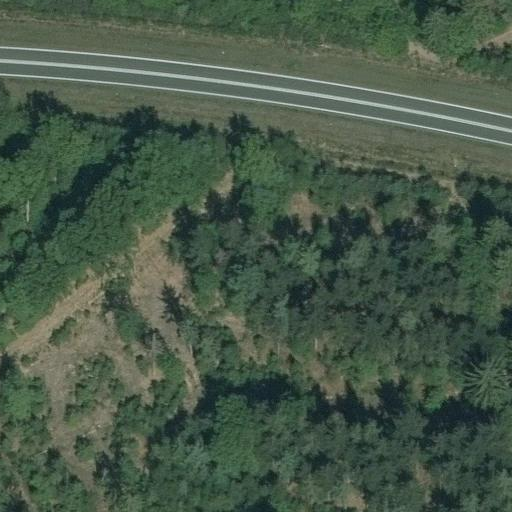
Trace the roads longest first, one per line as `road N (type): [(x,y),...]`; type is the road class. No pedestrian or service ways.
road 1 (trunk): [(0,64),(189,79),(511,133)]
road 2 (track): [(391,0),(428,67),(511,22)]
